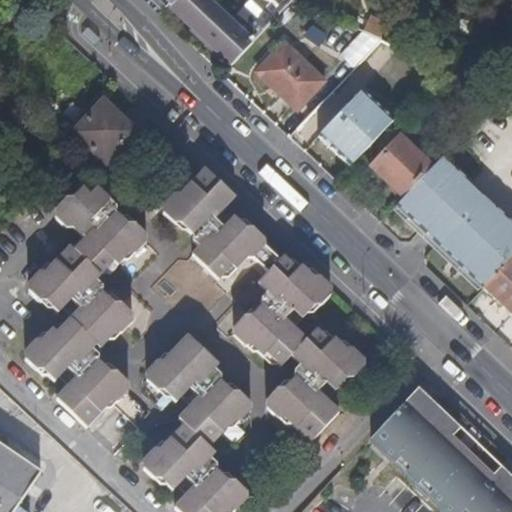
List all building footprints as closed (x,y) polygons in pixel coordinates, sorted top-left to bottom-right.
[(161,0),(175,13),(186,0),(161,0)] [(205,0),(186,0),(175,13),(235,70),(256,48),(236,29),(205,0)] [(256,48),(298,4),(298,0),(262,0),(263,1),(236,29),(256,48)] [(383,42),(386,22),(373,20),(371,21),(370,36),(383,42)] [(403,77),(419,59),(383,42),(374,52),(403,77)] [(288,44),(260,75),(299,112),(328,82),(288,44)] [(375,72),(385,62),(374,52),(363,64),(375,72)] [(375,72),(363,64),(353,75),(364,84),(375,72)] [(339,145),(373,109),(345,84),(316,115),(300,132),(328,157),(339,145)] [(140,136),(101,97),(73,131),(112,166),(140,136)] [(428,178),(435,171),(401,139),(373,168),(407,200),(428,178)] [(425,232),(454,203),(428,178),(407,200),(400,207),(425,232)] [(234,223),(245,211),(213,181),(204,191),(190,205),(184,206),(178,212),(173,219),(173,224),(184,236),(192,236),(204,248),(221,231),(225,233),(234,223)] [(85,224),(107,202),(93,188),(86,195),(80,189),(67,203),(60,202),(49,213),(49,219),(60,229),(62,230),(71,230),(81,241),(70,252),(98,279),(110,265),(113,267),(114,267),(123,257),(130,256),(143,243),(141,236),(131,226),(123,225),(114,217),(113,215),(95,234),(85,224)] [(95,234),(113,215),(112,206),(107,202),(85,224),(95,234)] [(440,247),(468,216),(454,203),(425,232),(440,247)] [(443,250),(472,220),(468,216),(440,247),(443,250)] [(511,262),(511,257),(472,220),(443,250),(486,290),(511,262)] [(230,238),(241,228),(234,223),(225,233),(230,238)] [(270,253),(271,247),(259,234),(253,235),(244,227),(241,228),(230,238),(223,245),(219,243),(200,263),(224,287),(237,274),(241,277),(251,266),(261,265),(259,264),(270,253)] [(79,298),(94,283),(98,279),(70,252),(67,249),(41,276),(34,276),(24,286),(24,295),(35,306),(42,306),(54,318),(58,314),(59,312),(68,302),(72,298),(79,298)] [(284,265),(270,253),(259,264),(261,265),(271,278),(284,265)] [(336,297),(327,289),(319,280),(315,281),(306,273),(299,273),(287,262),(284,265),(271,278),(263,287),(273,297),(282,307),(287,307),(296,315),(307,325),(317,313),(323,313),(333,303),(336,297)] [(511,262),(486,290),(485,292),(511,317),(511,262)] [(81,316),(101,296),(101,289),(94,283),(79,298),(72,298),(68,302),(68,304),(77,313),(81,316)] [(120,338),(132,326),(129,317),(119,306),(112,307),(101,296),(81,316),(77,313),(68,323),(66,325),(94,351),(97,354),(112,339),(120,338)] [(296,315),(287,307),(282,307),(273,297),(267,304),(267,312),(285,328),(288,326),(296,315)] [(68,323),(77,313),(68,304),(68,302),(59,312),(58,314),(68,323)] [(298,335),(288,326),(285,328),(267,312),(258,322),(250,322),(238,334),(239,341),(249,352),(255,352),(267,362),(274,361),(285,372),(294,364),(310,345),(298,335)] [(307,325),(296,315),(288,326),(298,335),(307,325)] [(68,376),(89,355),(94,351),(66,325),(61,330),(57,327),(38,346),(31,346),(20,358),(21,365),(33,376),(40,376),(51,387),(53,388),(57,384),(65,374),(68,376)] [(367,366),(355,355),(349,357),(337,344),(330,345),(319,334),(310,345),(294,364),(303,372),(318,385),(322,383),(329,390),(339,398),(348,387),(357,387),(368,375),(367,366)] [(211,373),(215,368),(186,340),(160,366),(155,366),(143,378),(143,385),(155,397),(163,396),(173,406),(177,403),(186,393),(192,387),(194,389),(211,373)] [(80,385),(96,369),(96,364),(89,355),(68,376),(77,384),(80,385)] [(114,411),(126,398),(126,391),(114,379),(107,380),(96,369),(80,385),(77,384),(67,394),(55,407),(85,434),(109,410),(114,411)] [(329,390),(322,383),(318,385),(303,372),(298,378),(298,386),(317,403),(321,399),(329,390)] [(199,404),(217,386),(217,379),(211,373),(194,389),(192,387),(186,393),(196,403),(199,404)] [(67,394),(77,384),(68,376),(65,374),(57,384),(67,394)] [(236,428),(248,415),(246,408),(234,395),(227,396),(217,386),(199,404),(196,403),(187,412),(175,425),(180,430),(206,454),(231,428),(236,428)] [(313,449),(342,417),(331,408),(321,399),(317,403),(298,386),(286,397),(282,395),(269,408),(273,415),(281,427),(290,429),(313,449)] [(331,408),(339,398),(329,390),(321,399),(331,408)] [(511,511),(511,485),(510,475),(506,472),(498,480),(458,441),(466,434),(440,410),(430,409),(429,398),(420,391),(373,441),(446,511),(511,511)] [(187,412),(196,403),(186,393),(177,403),(187,412)] [(151,420),(128,397),(126,398),(114,411),(114,414),(137,435),(151,420)] [(205,464),(210,459),(206,454),(180,430),(179,433),(155,458),(150,458),(140,468),(139,474),(144,479),(150,485),(158,485),(170,496),(173,492),(182,483),(187,478),(190,479),(205,464)] [(0,511),(13,511),(39,476),(0,449),(0,511)] [(194,494),(213,476),(213,470),(205,464),(190,479),(187,478),(182,483),(192,492),(194,494)] [(235,511),(241,506),(242,497),(231,487),(225,487),(213,477),(213,476),(194,494),(192,492),(184,501),(173,511),(235,511)] [(184,501),(192,492),(182,483),(173,492),(184,501)]
